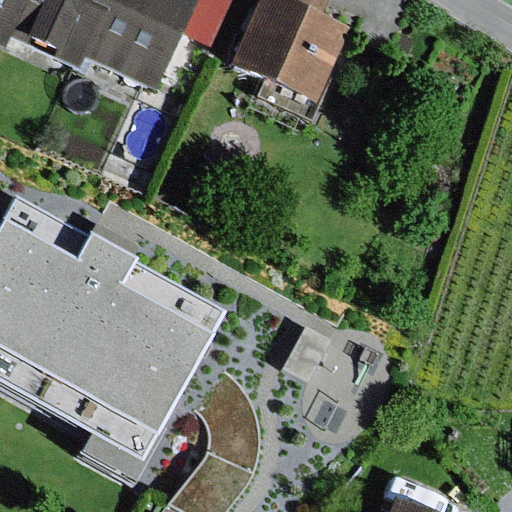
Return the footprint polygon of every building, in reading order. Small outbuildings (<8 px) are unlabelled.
[(0,0),(0,54),(1,55),(6,43),(23,51),(25,47),(51,60),(50,63),(75,75),(81,62),(150,93),(192,0),(0,0)] [(328,0),(255,0),(225,71),(312,109),(345,32),(320,21),(328,0)] [(220,318),(9,202),(0,218),(0,395),(137,470),(220,318)] [(329,344),(303,330),(279,375),(305,388),(329,344)] [(237,511),(261,442),(215,427),(186,511),(237,511)]
